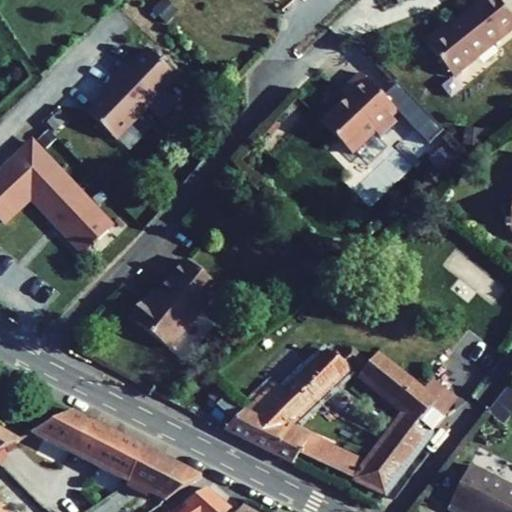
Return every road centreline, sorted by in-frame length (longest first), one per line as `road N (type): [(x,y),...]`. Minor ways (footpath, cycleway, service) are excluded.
road 1 (residential): [(34,362),(328,40)]
road 2 (tertiary): [(34,362),(324,511)]
